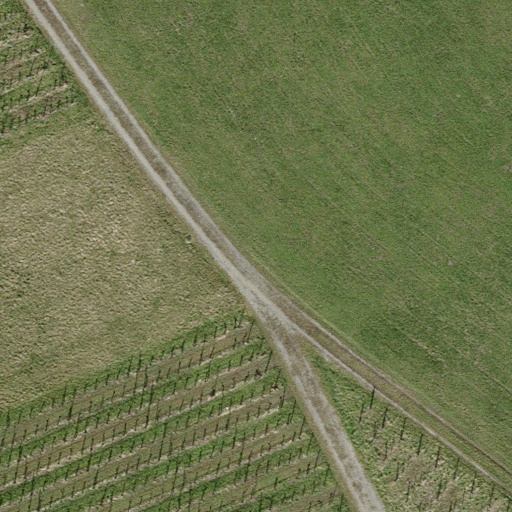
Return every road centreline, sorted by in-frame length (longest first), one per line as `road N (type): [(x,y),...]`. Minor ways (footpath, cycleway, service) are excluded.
road 1 (track): [(511,464),(270,307),(55,0)]
road 2 (track): [(270,307),(371,511)]
